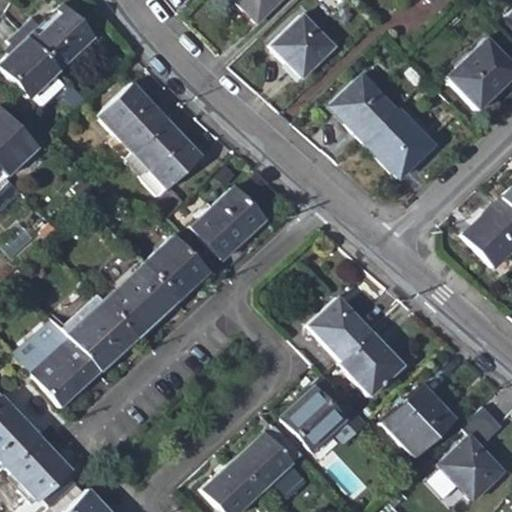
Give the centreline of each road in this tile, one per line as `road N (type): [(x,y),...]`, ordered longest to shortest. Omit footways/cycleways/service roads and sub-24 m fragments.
road 1 (residential): [(329,202),(178,62),(124,0)]
road 2 (residential): [(226,297),(276,355),(277,369),(152,490),(150,511)]
road 3 (residential): [(226,297),(94,423),(94,440)]
road 4 (residential): [(511,131),(385,249)]
road 5 (residential): [(511,362),(385,249)]
road 6 (residential): [(329,202),(226,297)]
